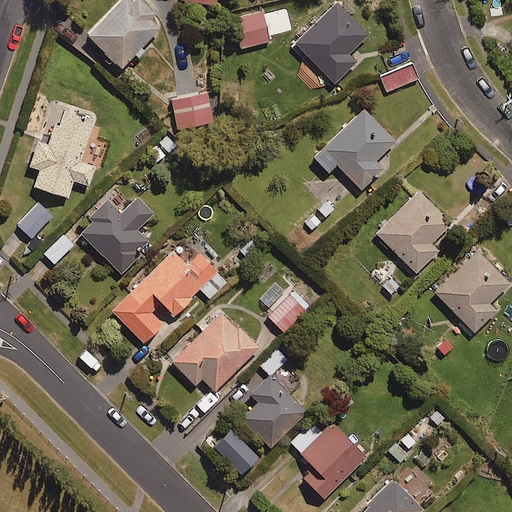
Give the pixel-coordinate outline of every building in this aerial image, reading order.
[(117,66),(131,52),(134,55),(141,48),(138,45),(156,26),(146,16),(153,9),(143,0),(130,0),(130,1),(129,0),(116,0),(84,34),(117,66)] [(302,60),(306,56),(331,80),(352,59),(345,51),(365,31),(334,0),(288,46),(302,60)] [(267,40),(260,10),(233,17),(239,46),(267,40)] [(416,77),(410,64),(379,77),(385,90),(416,77)] [(210,121),(205,92),(168,98),(173,126),(210,121)] [(358,188),(379,167),(371,159),(392,138),(361,106),(311,156),(326,171),(333,163),(358,188)] [(89,116),(60,107),(54,123),(49,121),(42,142),(34,139),(27,162),(38,165),(31,184),(64,195),(69,178),(84,183),(90,164),(75,159),(89,116)] [(174,144),(164,134),(146,150),(155,161),(174,144)] [(447,222),(414,190),(373,231),(413,271),(435,248),(428,241),(447,222)] [(149,211),(132,195),(118,210),(104,196),(87,213),(90,216),(76,231),(119,271),(153,235),(139,222),(149,211)] [(49,214),(36,202),(15,225),(28,236),(49,214)] [(71,243),(60,233),(41,251),(51,262),(71,243)] [(260,243),(247,233),(236,246),(249,257),(260,243)] [(184,264),(168,248),(111,307),(141,337),(155,323),(145,313),(157,301),(170,313),(196,286),(207,297),(223,281),(194,253),(184,264)] [(506,281),(474,249),(432,290),(471,330),(493,309),(485,301),(506,281)] [(307,304),(290,286),(264,313),(281,330),(307,304)] [(255,346),(214,305),(195,323),(199,327),(167,358),(191,383),(198,376),(211,389),(255,346)] [(454,342),(442,333),(430,348),(442,357),(454,342)] [(285,357),(275,347),(258,364),(268,374),(285,357)] [(287,395),(295,386),(291,381),(294,378),(283,368),(271,381),(262,373),(245,390),(255,399),(238,417),(267,446),(302,409),(287,395)] [(362,456),(328,421),(318,431),(307,420),(287,440),(311,464),(299,475),(320,496),(362,456)] [(407,454),(392,441),(383,451),(398,464),(407,454)] [(389,480),(357,511),(412,511),(417,507),(389,480)]
